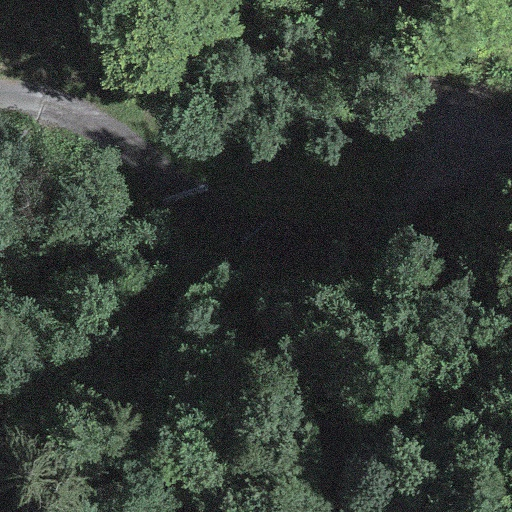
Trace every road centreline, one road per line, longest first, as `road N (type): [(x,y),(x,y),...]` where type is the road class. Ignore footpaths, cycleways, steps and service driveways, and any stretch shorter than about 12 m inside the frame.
road 1 (track): [(511,160),(353,242),(231,225),(93,109),(0,98)]
road 2 (track): [(172,511),(467,392),(511,358)]
